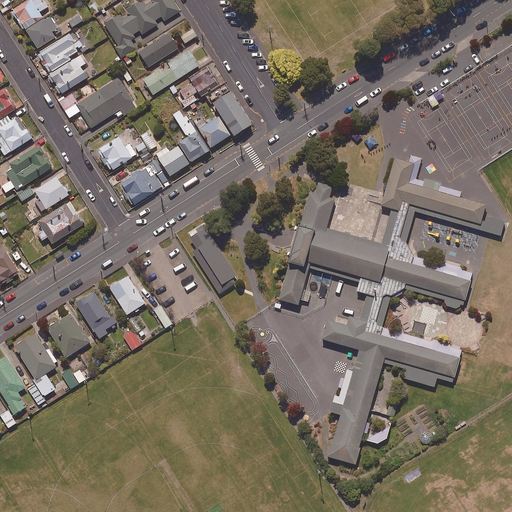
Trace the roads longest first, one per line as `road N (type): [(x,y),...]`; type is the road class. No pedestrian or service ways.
road 1 (tertiary): [(500,0),(288,134)]
road 2 (residential): [(0,38),(126,237)]
road 3 (tertiary): [(288,134),(126,237)]
road 4 (residential): [(202,0),(288,134)]
road 5 (tertiary): [(126,237),(0,318)]
